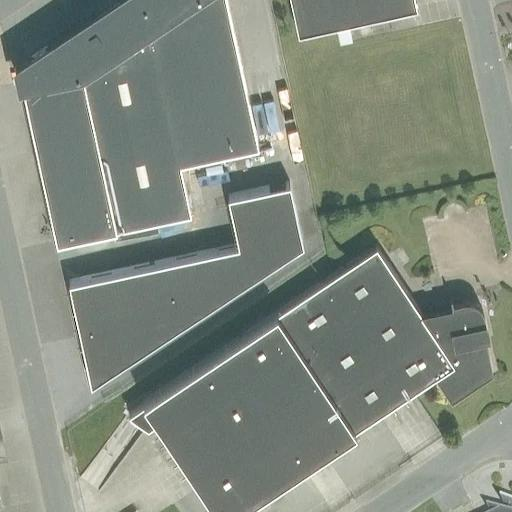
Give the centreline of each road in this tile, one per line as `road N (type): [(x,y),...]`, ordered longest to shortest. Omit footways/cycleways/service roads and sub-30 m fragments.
road 1 (unclassified): [(61,511),(0,236)]
road 2 (unclassified): [(511,174),(473,0)]
road 3 (unclassified): [(379,511),(511,419)]
